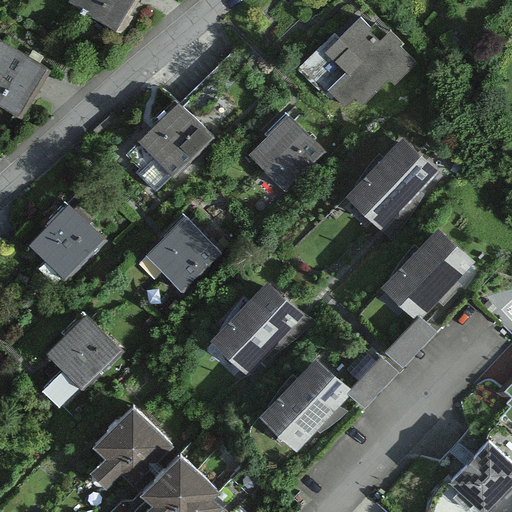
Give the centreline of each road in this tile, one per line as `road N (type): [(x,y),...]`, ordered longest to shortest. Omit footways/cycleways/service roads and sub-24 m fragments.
road 1 (residential): [(0,191),(219,0)]
road 2 (residential): [(491,327),(321,511)]
